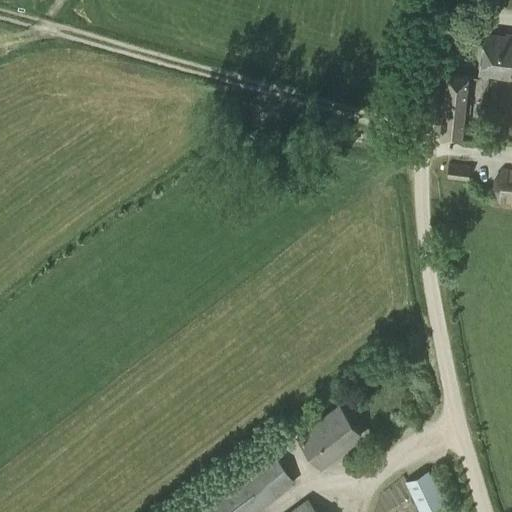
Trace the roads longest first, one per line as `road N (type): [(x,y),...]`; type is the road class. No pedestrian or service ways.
road 1 (track): [(485,511),(420,208),(421,131)]
road 2 (track): [(0,15),(265,89)]
road 3 (track): [(265,89),(421,131)]
road 4 (track): [(421,131),(433,0)]
